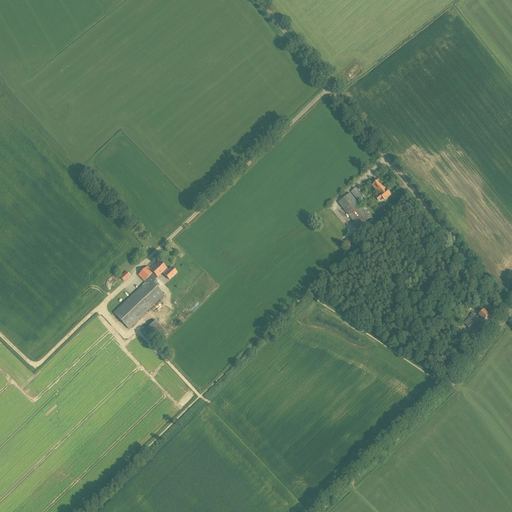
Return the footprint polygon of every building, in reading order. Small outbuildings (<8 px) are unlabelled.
[(386,190),(378,181),(373,185),(379,194),(375,197),(378,201),(382,197),(385,200),(391,195),(386,189),(386,190)] [(355,187),(351,191),(358,200),(362,197),(359,191),(355,187)] [(358,227),(370,218),(356,200),(350,193),(338,203),(344,210),(358,227)] [(339,211),(336,214),(342,221),(345,218),(339,211)] [(168,271),(166,269),(160,261),(151,270),(147,266),(138,275),(145,282),(130,297),(114,313),(128,329),(164,295),(157,288),(159,285),(154,280),(162,273),(169,280),(177,273),(172,267),(168,271)] [(124,282),(130,276),(126,271),(120,277),(124,282)] [(454,308),(461,301),(458,298),(451,305),(454,308)] [(484,320),(489,315),(484,310),(479,315),(476,318),(475,316),(473,319),(470,316),(464,323),(471,330),(480,321),(479,320),(482,317),(484,320)]
